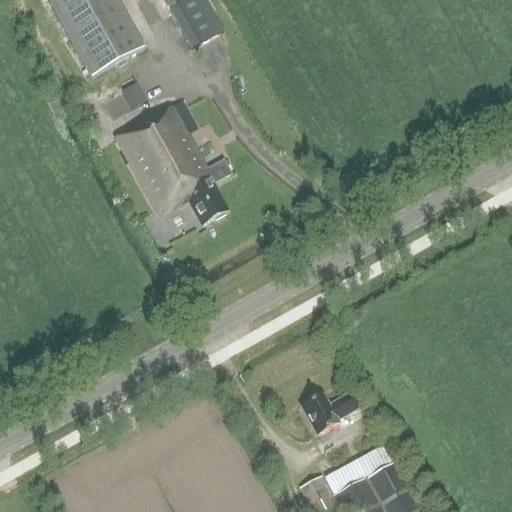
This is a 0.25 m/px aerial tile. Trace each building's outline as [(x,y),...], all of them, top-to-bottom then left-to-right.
[(144,52),(115,0),(46,0),(92,81),(144,52)] [(162,0),(170,14),(182,35),(192,52),(200,47),(190,28),(204,20),(193,1),(194,0),(162,0)] [(214,187),(232,177),(224,163),(207,172),(187,136),(197,131),(182,105),(158,118),(158,117),(116,141),(160,219),(188,204),(194,214),(196,213),(203,227),(227,214),(219,200),(220,199),(214,187)] [(337,423),(360,411),(351,396),(329,409),(323,399),(302,410),(317,439),(339,426),(337,423)] [(425,511),(399,463),(333,499),(340,511),(425,511)] [(337,511),(331,499),(321,480),(299,491),(310,511),(337,511)]
